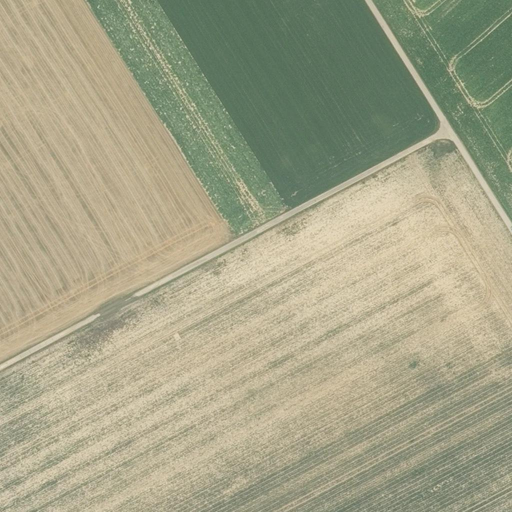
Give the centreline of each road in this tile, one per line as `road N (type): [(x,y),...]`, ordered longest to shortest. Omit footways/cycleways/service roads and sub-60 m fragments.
road 1 (track): [(447,130),(0,367)]
road 2 (track): [(365,0),(511,234)]
